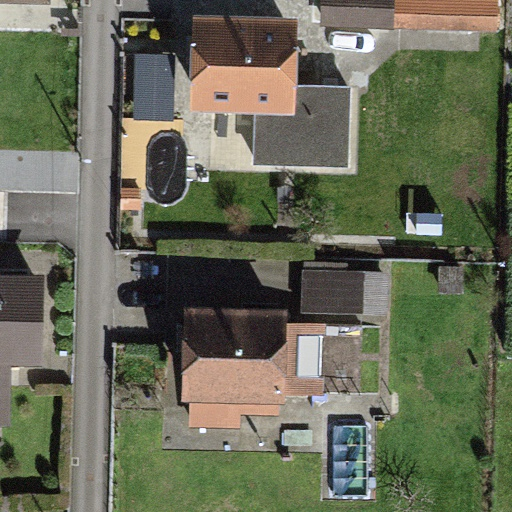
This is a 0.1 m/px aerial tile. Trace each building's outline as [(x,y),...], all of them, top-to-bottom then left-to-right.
[(383,0),(317,0),(317,19),(383,20),(383,0)] [(477,4),(400,4),(401,31),(477,31),(477,4)] [(278,24),(181,22),(179,112),(276,114),(278,24)] [(297,280),(299,314),(349,312),(348,279),(297,280)] [(0,281),(0,368),(27,368),(27,281),(0,281)] [(271,315),(172,316),(173,399),(312,397),(311,329),(271,329),(271,315)]
